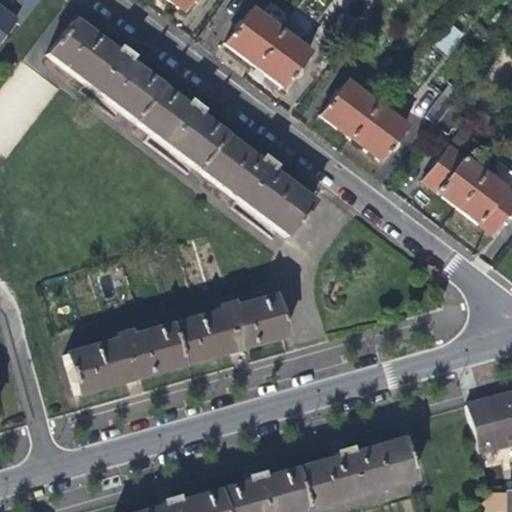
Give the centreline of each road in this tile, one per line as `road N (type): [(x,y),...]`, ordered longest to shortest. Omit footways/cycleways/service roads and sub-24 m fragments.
road 1 (residential): [(95,0),(511,320)]
road 2 (residential): [(511,334),(44,464)]
road 3 (residential): [(44,464),(0,310)]
